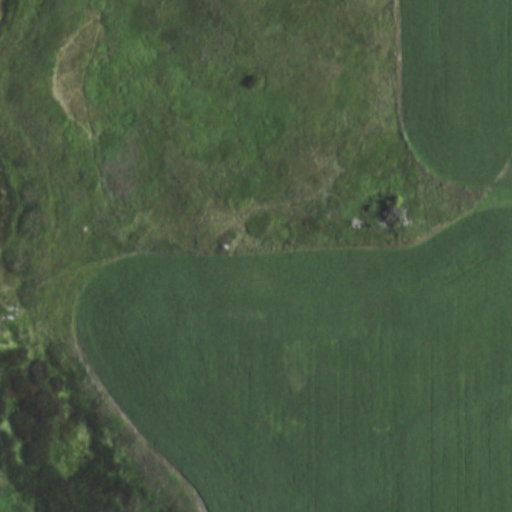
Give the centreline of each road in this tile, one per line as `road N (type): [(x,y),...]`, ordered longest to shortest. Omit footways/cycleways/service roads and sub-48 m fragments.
road 1 (track): [(91,0),(93,206),(70,252),(0,293)]
road 2 (track): [(96,172),(392,182)]
